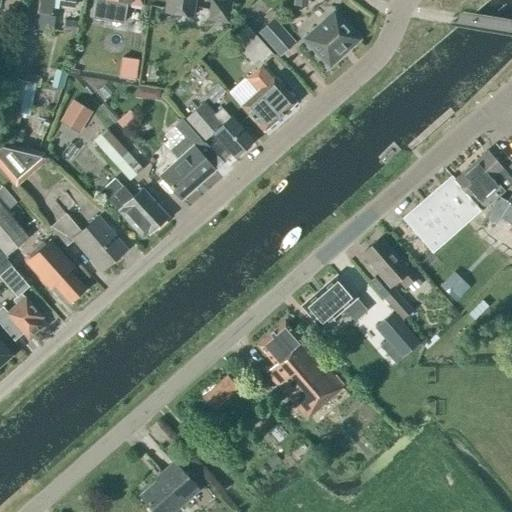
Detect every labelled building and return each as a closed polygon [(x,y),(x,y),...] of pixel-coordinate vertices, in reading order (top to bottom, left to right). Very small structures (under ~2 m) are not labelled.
[(75,0),(77,0),(76,0),(38,0),(36,13),(51,15),(52,0),(75,0)] [(141,5),(142,0),(95,0),(93,19),(123,23),(126,3),(141,5)] [(192,17),(194,0),(166,0),(164,12),(192,17)] [(228,23),(231,3),(213,0),(211,0),(208,20),(228,23)] [(329,68),(359,40),(333,12),(312,32),(314,34),(305,42),(329,68)] [(280,57),(295,42),(274,18),(258,33),(280,57)] [(77,33),(79,23),(65,20),(63,31),(77,33)] [(263,65),(273,55),(245,25),(230,40),(254,66),(259,61),(263,65)] [(118,77),(136,80),(139,58),(122,56),(118,77)] [(271,78),(260,66),(245,80),(256,92),(240,106),(263,132),(296,103),(273,77),(271,78)] [(67,74),(56,71),(51,89),(62,91),(67,74)] [(17,80),(11,115),(29,118),(35,83),(17,80)] [(217,101),(227,92),(216,81),(207,90),(217,101)] [(158,100),(160,90),(137,86),(135,97),(158,100)] [(92,112),(72,100),(59,122),(79,134),(92,112)] [(214,115),(203,103),(185,119),(204,141),(213,133),(234,157),(252,142),(230,117),(229,118),(221,109),(214,115)] [(181,200),(214,170),(196,150),(203,144),(182,120),(174,127),(178,132),(163,145),(164,156),(172,165),(160,176),(181,200)] [(20,145),(23,133),(8,129),(5,142),(20,145)] [(129,182),(143,169),(108,129),(93,141),(129,182)] [(0,169),(16,188),(49,159),(44,154),(5,144),(0,148),(0,169)] [(454,180),(480,211),(504,191),(498,185),(508,176),(490,155),(483,155),(454,180)] [(133,197),(123,186),(115,177),(100,191),(142,238),(147,233),(148,235),(167,217),(142,189),(133,197)] [(432,253),(480,211),(454,180),(451,177),(402,219),(432,253)] [(511,194),(507,202),(499,197),(486,217),(501,227),(505,221),(511,225),(511,194)] [(28,238),(0,204),(0,251),(5,257),(28,238)] [(80,232),(65,215),(49,228),(66,247),(73,240),(100,272),(126,250),(98,217),(80,232)] [(398,259),(380,238),(361,255),(390,288),(398,281),(405,289),(418,277),(401,256),(398,259)] [(25,262),(49,289),(54,284),(70,303),(84,290),(72,277),(78,272),(74,267),(75,267),(50,239),(25,262)] [(41,318),(21,294),(28,287),(11,267),(0,275),(0,278),(16,297),(13,301),(17,305),(8,314),(2,307),(0,309),(0,325),(14,341),(23,333),(29,339),(42,327),(37,321),(41,318)] [(336,276),(301,307),(320,329),(344,309),(350,316),(362,306),(336,276)] [(454,302),(465,291),(449,276),(439,286),(454,302)] [(402,319),(412,311),(394,289),(384,297),(402,319)] [(419,342),(393,312),(374,328),(400,358),(419,342)] [(308,420),(343,389),(284,322),(257,345),(274,365),(265,373),(308,420)] [(0,365),(12,355),(0,341),(0,365)] [(227,397),(220,391),(232,380),(226,373),(201,396),(213,409),(227,397)] [(153,511),(172,511),(198,491),(174,463),(161,474),(163,476),(140,496),(153,511)]
